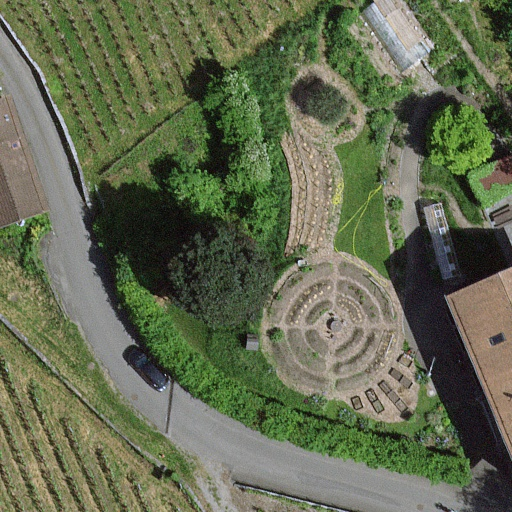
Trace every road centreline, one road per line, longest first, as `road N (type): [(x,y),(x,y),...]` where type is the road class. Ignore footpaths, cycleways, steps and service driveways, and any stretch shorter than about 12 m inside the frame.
road 1 (unclassified): [(449,511),(248,453),(146,389),(110,334),(47,147),(0,50)]
road 2 (track): [(209,504),(133,445),(0,316)]
